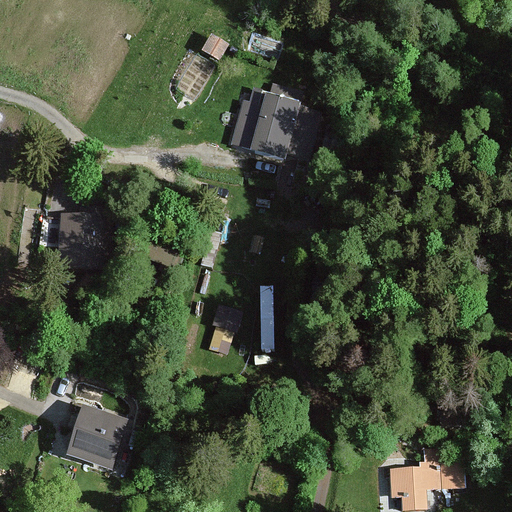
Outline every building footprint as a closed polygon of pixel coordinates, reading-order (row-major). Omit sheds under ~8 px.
[(305,103),(264,91),(258,111),(242,106),(231,145),(289,161),(305,103)] [(103,220),(56,218),(54,273),(102,275),(103,220)] [(219,306),(217,327),(239,329),(241,309),(219,306)] [(128,422),(84,411),(72,458),(115,469),(128,422)] [(391,468),(393,495),(465,489),(463,463),(391,468)]
